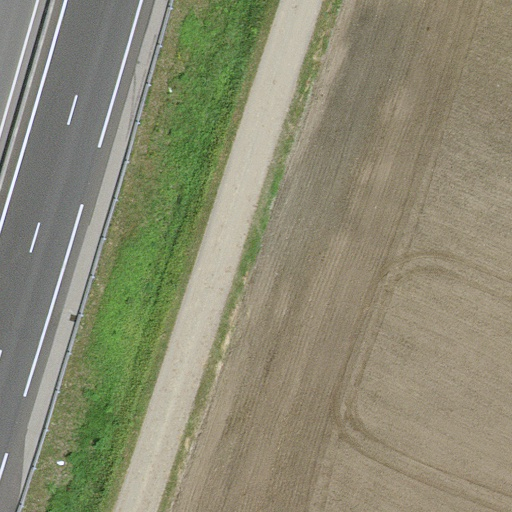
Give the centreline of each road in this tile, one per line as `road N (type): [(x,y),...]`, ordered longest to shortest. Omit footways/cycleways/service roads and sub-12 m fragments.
road 1 (unclassified): [(312,0),(145,511)]
road 2 (trunk): [(0,399),(118,0)]
